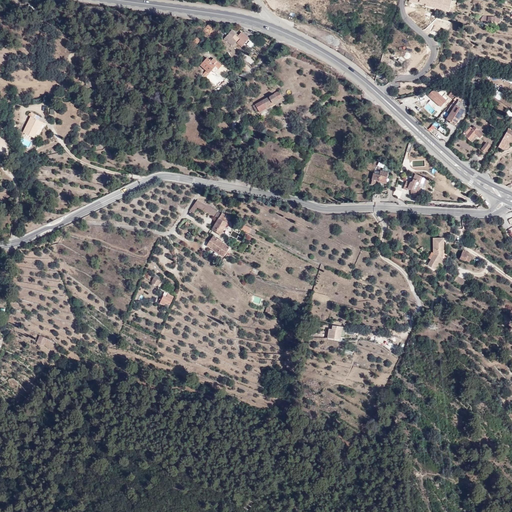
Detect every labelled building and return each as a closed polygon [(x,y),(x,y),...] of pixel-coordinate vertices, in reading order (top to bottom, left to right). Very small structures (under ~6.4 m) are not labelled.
[(409,0),(409,2),(449,10),(451,0),(409,0)] [(489,14),(471,11),(469,17),(488,20),(489,14)] [(243,33),(242,32),(239,35),(238,36),(236,34),(231,30),(224,38),(233,46),(236,42),(242,47),(253,34),(244,31),(243,33)] [(192,49),(200,40),(196,37),(188,45),(192,49)] [(251,47),(255,42),(250,39),(246,44),(251,47)] [(221,66),(213,58),(210,61),(206,58),(199,65),(205,71),(208,73),(211,70),(215,66),(218,69),(221,66)] [(434,90),(432,91),(428,95),(441,106),(446,101),(434,90)] [(497,90),(493,96),(500,101),(499,102),(509,109),(511,104),(511,96),(508,99),(500,94),(501,93),(497,90)] [(274,93),(275,94),(253,106),(255,110),(258,108),(259,110),(260,112),(267,108),(266,106),(278,100),(278,99),(282,97),(279,91),(274,93)] [(421,94),(403,99),(406,109),(416,106),(414,102),(422,100),(421,94)] [(458,99),(446,119),(451,122),(452,120),(456,123),(466,107),(463,105),(464,103),(458,99)] [(40,116),(31,112),(30,116),(31,116),(23,132),(34,137),(39,128),(37,127),(40,121),(38,119),(40,116)] [(469,125),(462,134),(470,140),(475,134),(478,136),(480,138),(484,133),(479,129),(479,130),(474,126),(472,128),(469,125)] [(511,135),(511,132),(507,130),(498,147),(503,150),(511,135)] [(508,149),(511,141),(511,135),(503,150),(508,149)] [(486,152),(491,146),(487,142),(481,149),(486,152)] [(379,175),(374,173),(371,184),(375,185),(376,181),(385,183),(388,172),(380,170),(379,175)] [(416,173),(410,170),(408,173),(414,176),(413,179),(412,179),(410,182),(407,181),(403,188),(404,189),(407,190),(408,188),(411,189),(412,197),(422,196),(421,188),(419,186),(421,183),(423,184),(425,178),(415,174),(416,173)] [(403,188),(397,186),(395,192),(401,195),(404,189),(403,188)] [(375,195),(373,195),(373,196),(373,200),(380,200),(380,198),(386,198),(386,194),(381,192),(381,194),(375,193),(375,195)] [(234,219),(226,215),(225,215),(201,202),(195,211),(194,213),(198,214),(202,209),(223,220),(217,231),(224,236),(234,219)] [(253,236),(255,231),(243,225),(240,229),(253,236)] [(222,257),(228,247),(212,236),(206,246),(218,254),(215,258),(219,260),(214,268),(219,271),(224,264),(220,261),(223,258),(222,257)] [(443,253),(443,239),(434,239),(434,253),(435,254),(428,265),(435,269),(438,264),(439,262),(443,265),(445,262),(442,260),(443,253)] [(405,254),(407,249),(399,246),(397,252),(405,254)] [(463,251),(460,258),(470,262),(472,257),(468,255),(469,253),(463,251)] [(457,275),(454,281),(464,286),(467,280),(457,275)] [(157,286),(160,282),(152,278),(150,282),(157,286)] [(168,305),(172,297),(167,294),(165,297),(162,295),(158,303),(163,306),(164,303),(168,305)] [(333,325),(332,329),(329,328),(328,338),(340,339),(342,326),(333,325)] [(44,346),(48,338),(40,335),(37,343),(44,346)]
